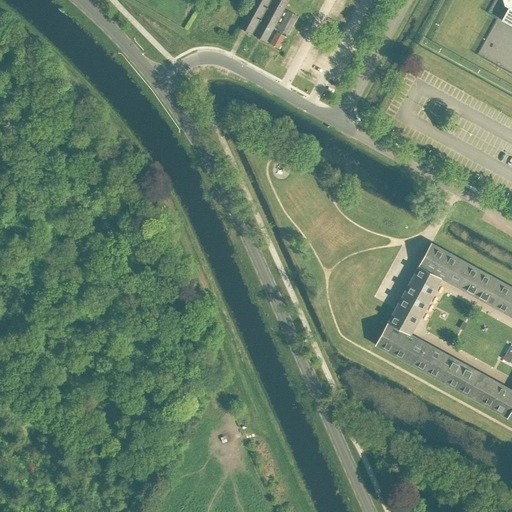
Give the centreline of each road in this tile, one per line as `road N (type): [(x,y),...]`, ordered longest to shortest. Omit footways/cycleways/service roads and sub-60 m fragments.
road 1 (track): [(0,11),(103,113),(167,206),(309,511)]
road 2 (primary): [(370,511),(248,235),(157,82)]
road 3 (unclassified): [(339,123),(218,59),(193,60),(157,82)]
road 4 (unclassified): [(511,222),(339,123)]
road 5 (unclassified): [(339,123),(404,0)]
